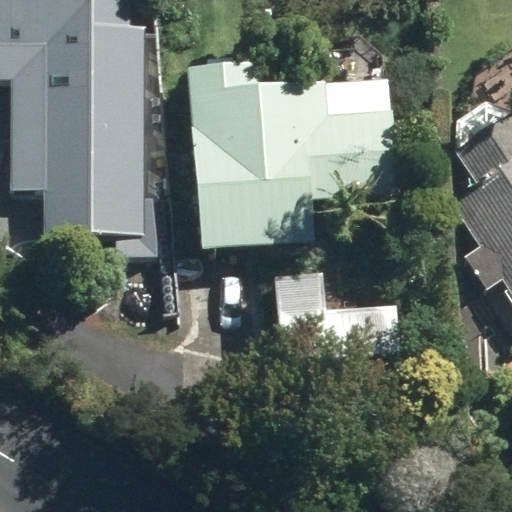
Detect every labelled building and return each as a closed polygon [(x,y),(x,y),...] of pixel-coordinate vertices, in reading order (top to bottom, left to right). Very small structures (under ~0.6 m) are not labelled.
[(0,0),(0,78),(84,79),(84,0),(0,0)] [(388,212),(377,97),(250,109),(248,85),(172,92),(188,271),(302,261),(298,220),(388,212)] [(0,97),(0,123),(61,123),(60,98),(0,97)] [(511,159),(511,160),(496,138),(444,172),(467,207),(442,221),(468,263),(454,273),(475,305),(490,293),(511,326),(511,415),(501,422),(511,438),(511,159)] [(337,286),(283,287),(284,363),(409,362),(409,318),(337,318),(337,286)]
